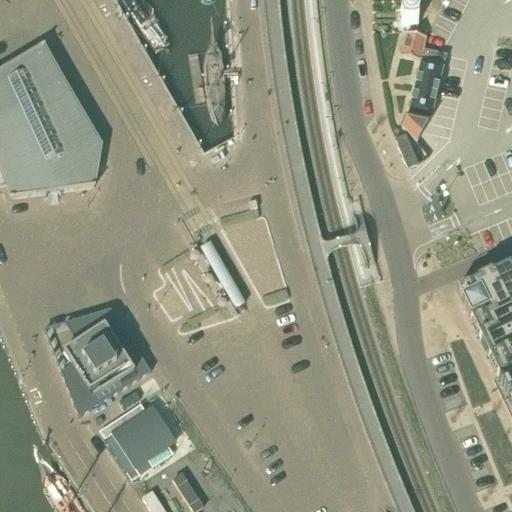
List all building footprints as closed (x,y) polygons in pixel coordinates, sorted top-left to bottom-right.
[(418,25),(417,8),(400,8),(400,26),(418,25)] [(211,28),(207,28),(201,51),(201,92),(204,108),(212,112),(218,108),(220,90),(216,51),(211,28)] [(404,38),(397,61),(418,65),(417,67),(442,74),(445,60),(421,54),(423,43),(422,42),(424,36),(413,36),(412,39),(404,38)] [(0,166),(12,201),(18,200),(93,189),(100,147),(42,47),(0,71),(0,166)] [(417,67),(411,93),(435,99),(442,74),(417,67)] [(411,93),(406,117),(428,123),(435,99),(411,93)] [(405,118),(401,129),(417,144),(428,124),(405,118)] [(405,135),(394,140),(407,170),(418,166),(405,135)] [(209,245),(201,249),(236,309),(244,305),(209,245)] [(511,269),(510,265),(456,291),(482,345),(483,345),(486,352),(509,400),(511,398),(511,269)] [(110,311),(43,332),(78,420),(150,374),(110,311)] [(140,471),(166,511),(215,511),(175,449),(140,471)]
